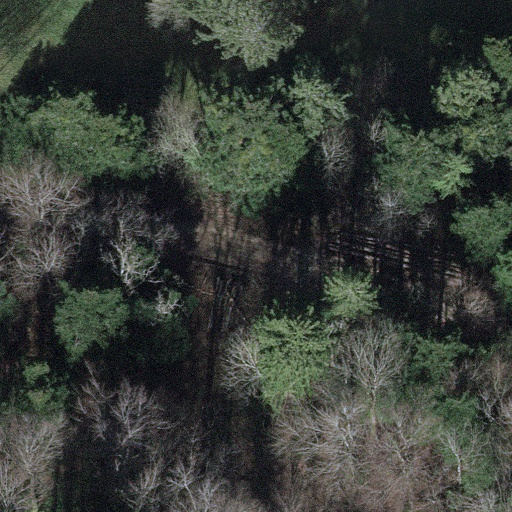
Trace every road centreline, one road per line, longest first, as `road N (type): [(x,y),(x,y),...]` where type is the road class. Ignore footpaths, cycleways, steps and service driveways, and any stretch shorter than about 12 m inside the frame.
road 1 (track): [(0,202),(83,209),(298,251),(511,320)]
road 2 (track): [(0,358),(283,511)]
